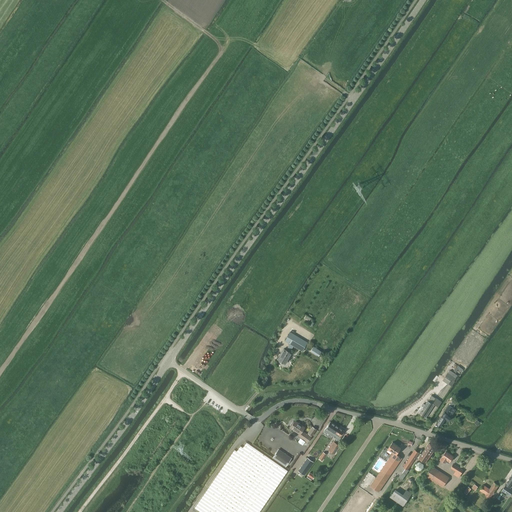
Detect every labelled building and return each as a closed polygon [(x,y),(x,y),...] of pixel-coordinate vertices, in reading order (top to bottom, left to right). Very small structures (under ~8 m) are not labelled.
[(285,340),(302,351),(307,342),(290,332),(285,340)] [(314,346),(311,351),(318,356),(321,351),(314,346)] [(291,353),(283,349),(277,359),(285,364),(287,361),(287,360),(291,353)] [(454,384),(459,376),(450,370),(445,377),(454,384)] [(422,405),(424,407),(419,413),(426,417),(434,404),(432,403),(433,401),(440,406),(442,402),(431,395),(425,404),(423,403),(422,405)] [(450,406),(449,405),(437,423),(441,426),(444,422),(447,424),(450,420),(447,418),(457,404),(453,401),(450,406)] [(298,435),(301,437),(301,438),(307,442),(311,437),(310,436),(311,435),(311,436),(316,429),(312,427),(308,433),(310,434),(309,435),(304,432),(302,431),(305,427),(295,420),(290,427),(299,434),(298,435)] [(330,421),(324,430),(332,436),(339,427),(330,421)] [(333,441),(328,449),(334,454),(340,445),(336,443),(345,431),(339,427),(332,436),(335,438),(333,441)] [(259,511),(282,478),(294,461),(299,455),(280,442),(273,452),(246,434),(237,445),(194,507),(201,511),(259,511)] [(388,449),(393,452),(370,486),(378,491),(402,458),(396,454),(400,448),(399,447),(399,446),(392,442),(388,449)] [(435,448),(429,443),(418,458),(425,463),(430,455),(433,452),(432,452),(435,448)] [(403,466),(396,476),(402,480),(409,470),(408,470),(419,453),(414,449),(403,466)] [(446,451),(442,456),(439,460),(445,464),(446,462),(448,463),(453,456),(446,451)] [(298,471),(304,475),(313,462),(308,458),(298,471)] [(420,462),(415,464),(415,469),(419,471),(423,469),(424,464),(420,462)] [(451,468),(456,471),(454,474),(458,477),(462,471),(457,468),(458,467),(453,464),(451,468)] [(425,476),(442,487),(449,477),(432,466),(425,476)] [(310,472),(307,477),(311,480),(312,478),(313,479),(315,476),(310,472)] [(484,491),(487,493),(485,495),(490,498),(499,485),(494,482),(489,489),(483,485),(480,490),(484,492),(484,491)] [(510,488),(506,484),(501,490),(509,496),(511,493),(511,488),(510,488)] [(403,494),(395,489),(390,497),(403,506),(412,493),(406,490),(403,494)]
